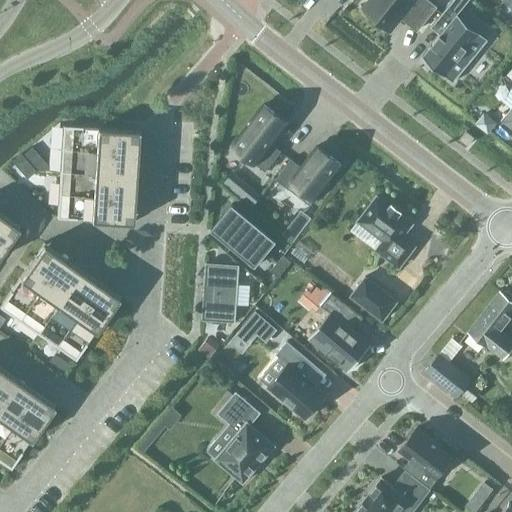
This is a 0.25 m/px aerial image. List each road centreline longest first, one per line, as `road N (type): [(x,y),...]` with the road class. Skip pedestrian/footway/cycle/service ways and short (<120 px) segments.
road 1 (residential): [(157,120),(146,342),(6,511)]
road 2 (residential): [(508,230),(239,24)]
road 3 (residential): [(390,375),(508,230)]
road 4 (residential): [(277,511),(390,375)]
road 5 (residential): [(511,471),(390,375)]
road 6 (secondary): [(0,76),(76,40),(118,0)]
